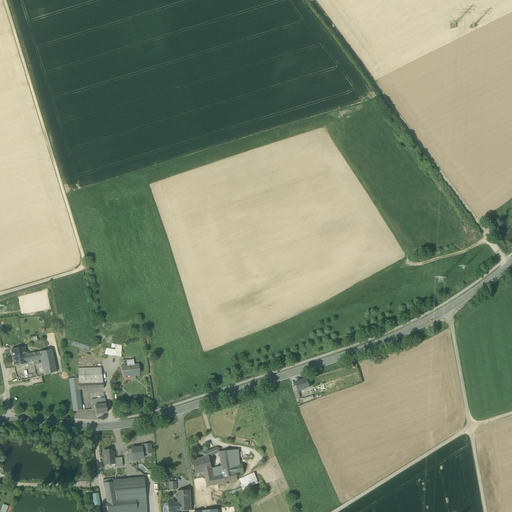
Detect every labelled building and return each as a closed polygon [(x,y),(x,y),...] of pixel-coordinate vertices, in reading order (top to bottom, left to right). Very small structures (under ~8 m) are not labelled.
[(72,346),(89,351),(90,347),(73,342),(72,346)] [(105,355),(121,358),(121,346),(116,345),(115,348),(115,350),(105,349),(105,355)] [(14,366),(27,363),(26,355),(24,347),(11,350),(14,366)] [(43,368),(44,375),(56,372),(51,350),(39,352),(41,360),(43,368)] [(39,352),(26,355),(27,363),(33,362),(38,361),(41,360),(39,352)] [(124,376),(130,375),(139,374),(138,365),(134,365),(130,366),(130,365),(129,365),(129,366),(127,366),(123,367),(124,371),(125,371),(125,375),(124,376)] [(78,378),(79,390),(103,389),(102,380),(101,368),(78,369),(78,378)] [(82,411),(79,390),(78,378),(69,379),(70,391),(73,411),(82,411)] [(296,385),(298,391),(310,387),(307,378),(295,382),(296,385)] [(300,398),(298,391),(296,385),(292,386),(294,392),(296,399),(300,398)] [(107,413),(105,404),(92,406),(92,409),(95,409),(96,415),(107,413)] [(141,447),(142,447),(142,454),(151,453),(150,444),(141,445),(141,447)] [(142,454),(142,447),(141,447),(131,448),(131,449),(127,450),(128,460),(132,460),(137,459),(143,459),(142,454)] [(111,450),(103,451),(105,465),(114,464),(115,464),(114,458),(114,453),(111,453),(111,450)] [(209,457),(212,455),(211,450),(209,451),(202,453),(203,457),(202,458),(202,462),(204,472),(207,487),(237,480),(236,474),(235,471),(223,474),(223,475),(213,477),(211,468),(210,460),(209,457)] [(219,452),(222,466),(223,474),(235,471),(243,470),(242,464),(239,464),(237,450),(219,452)] [(122,458),(114,458),(115,464),(114,464),(115,467),(123,467),(122,458)] [(193,460),(196,474),(204,472),(202,462),(202,458),(193,460)] [(223,474),(222,466),(211,468),(213,477),(223,475),(223,474)] [(254,473),(239,480),(242,488),(244,492),(258,484),(254,473)] [(107,502),(108,511),(128,511),(137,511),(136,500),(116,501),(113,481),(113,479),(103,480),(107,502)] [(137,511),(146,511),(143,479),(113,481),(116,501),(136,500),(137,511)] [(230,492),(231,496),(244,492),(242,488),(230,492)] [(177,491),(178,503),(182,502),(191,502),(190,490),(177,491)] [(225,504),(225,506),(230,505),(230,503),(229,497),(220,499),(221,505),(225,504)] [(169,511),(182,511),(182,502),(178,503),(168,503),(168,507),(169,511)] [(191,502),(182,502),(182,511),(191,510),(191,502)]
